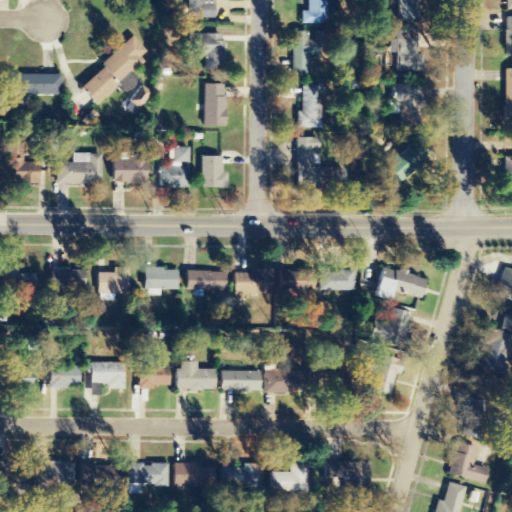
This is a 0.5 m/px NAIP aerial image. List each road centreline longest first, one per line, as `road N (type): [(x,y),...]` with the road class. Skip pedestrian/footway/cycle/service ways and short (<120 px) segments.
road 1 (residential): [(392,511),(468,226),(466,0)]
road 2 (tertiary): [(0,223),(511,224)]
road 3 (residential): [(413,438),(0,427)]
road 4 (residential): [(259,225),(260,0)]
